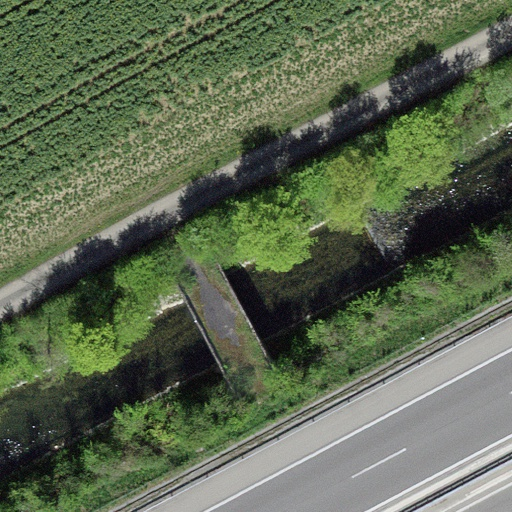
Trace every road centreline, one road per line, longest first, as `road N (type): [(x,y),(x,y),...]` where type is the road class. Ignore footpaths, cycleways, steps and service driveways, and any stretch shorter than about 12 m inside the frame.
road 1 (track): [(511,37),(0,307)]
road 2 (motorway): [(511,392),(286,511)]
